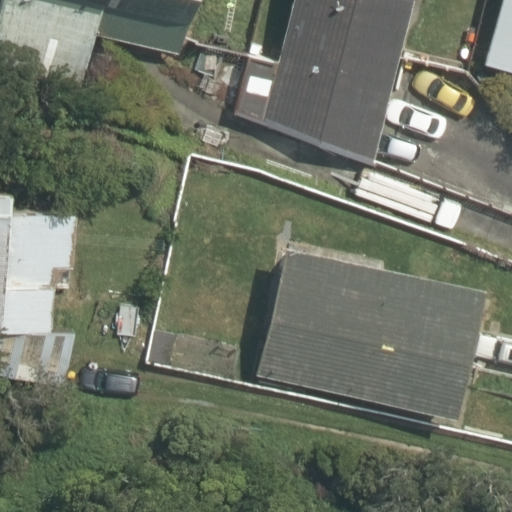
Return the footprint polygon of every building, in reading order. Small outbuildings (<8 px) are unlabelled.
[(10,0),(0,43),(0,76),(80,96),(94,36),(172,55),(179,25),(74,0),(10,0)] [(251,53),(236,112),(373,164),(417,0),(295,0),(281,60),(251,53)] [(511,0),(494,0),(478,61),(511,69),(511,0)] [(0,328),(53,331),(55,267),(71,268),(74,193),(0,190),(0,328)] [(280,277),(259,373),(460,417),(489,285),(288,241),(280,277)] [(171,364),(177,333),(159,330),(153,360),(171,364)]
